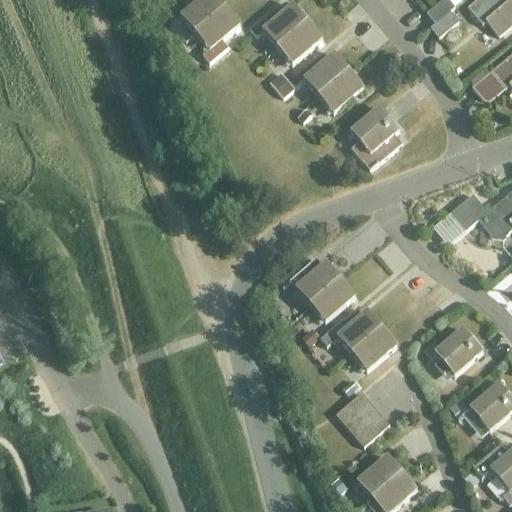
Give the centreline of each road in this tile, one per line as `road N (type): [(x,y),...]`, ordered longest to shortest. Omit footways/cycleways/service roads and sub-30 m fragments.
road 1 (unclassified): [(176,511),(128,411),(86,392),(61,395),(23,317)]
road 2 (track): [(108,372),(57,247),(0,204)]
road 3 (unclassified): [(282,511),(236,327)]
